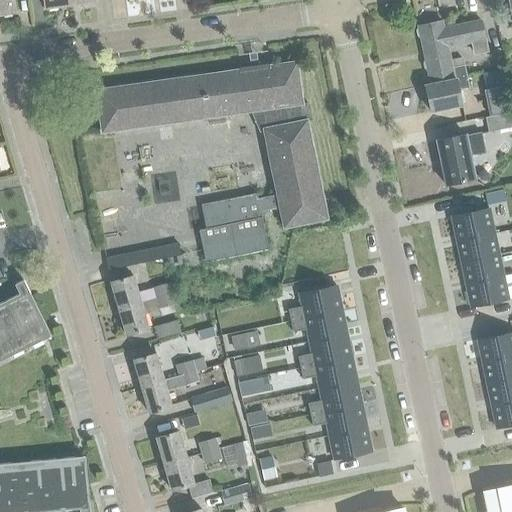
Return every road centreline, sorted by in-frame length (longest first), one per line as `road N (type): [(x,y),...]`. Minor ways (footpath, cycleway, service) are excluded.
road 1 (residential): [(446,511),(339,8)]
road 2 (residential): [(137,511),(2,58)]
road 3 (residential): [(2,58),(339,8)]
